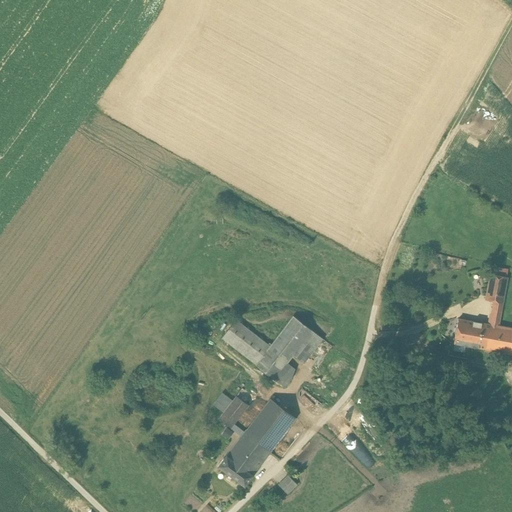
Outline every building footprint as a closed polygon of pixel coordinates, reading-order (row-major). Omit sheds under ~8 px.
[(507,277),(490,274),(485,300),(493,302),(489,324),(498,326),(507,277)] [(256,364),(256,365),(274,379),(312,330),(293,316),(271,344),(256,364)] [(511,328),(498,326),(489,324),(458,319),(454,343),(485,349),(485,350),(511,354),(511,328)] [(268,345),(236,320),(222,338),(256,364),(271,344),(269,343),(268,345)] [(312,330),(274,379),(285,388),(309,357),(323,339),(312,330)] [(223,413),(219,419),(231,428),(234,424),(255,398),(242,388),(233,401),(223,413)] [(214,406),(223,413),(233,401),(224,394),(214,406)] [(242,436),(240,438),(265,457),(270,451),(296,418),(270,398),(245,432),(242,436)] [(345,415),(380,462),(387,457),(379,446),(381,445),(353,408),(345,415)] [(245,432),(234,424),(231,428),(242,436),(245,432)] [(253,475),(252,475),(265,457),(240,438),(227,456),(226,455),(218,466),(245,486),(253,475)] [(288,475),(278,485),(287,494),(297,485),(288,475)]
